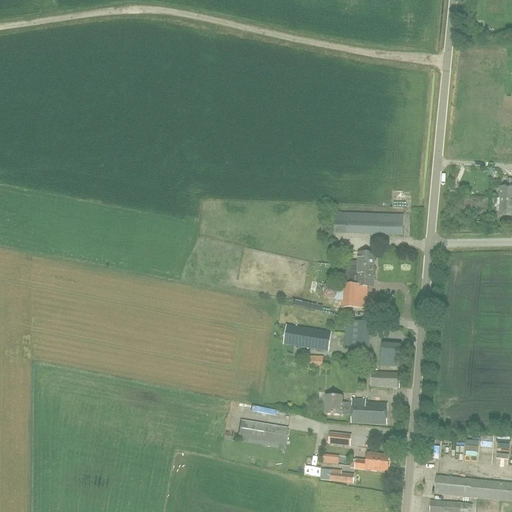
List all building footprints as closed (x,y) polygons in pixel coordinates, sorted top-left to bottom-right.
[(511,179),(508,179),(507,187),(499,186),(499,197),(500,198),(511,198),(511,179)] [(511,198),(500,198),(500,216),(511,216),(511,198)] [(338,232),(348,233),(349,214),(334,213),(334,221),(334,231),(338,231),(338,232)] [(349,214),(348,233),(403,235),(403,216),(349,214)] [(350,263),(350,267),(374,267),(375,254),(358,254),(358,263),(350,263)] [(358,271),(357,286),(360,286),(360,288),(374,288),(374,267),(350,267),(350,271),(358,271)] [(343,286),(342,309),(360,309),(360,288),(360,286),(357,286),(343,286)] [(368,351),(370,323),(346,321),(343,349),(368,351)] [(328,352),(331,332),(286,325),(283,345),(328,352)] [(400,368),(402,345),(382,343),(380,367),(400,368)] [(310,357),(310,365),(324,366),(324,357),(310,357)] [(400,389),(400,374),(371,372),(370,387),(400,389)] [(386,426),(387,404),(365,404),(365,400),(352,400),(352,404),(342,404),(342,398),(325,398),(325,418),(341,418),(341,417),(351,417),(351,425),(386,426)] [(285,450),(288,428),(241,421),(237,438),(238,438),(238,443),(285,450)] [(331,434),(330,444),(351,447),(352,436),(331,434)] [(388,473),(390,457),(368,454),(367,462),(356,460),(355,470),(388,473)] [(323,457),(322,464),(333,465),(334,458),(323,457)] [(315,465),(313,480),(335,483),(337,468),(315,465)] [(511,502),(511,484),(437,477),(435,494),(511,502)] [(429,511),(444,511),(445,501),(430,500),(429,511)] [(468,511),(469,505),(469,503),(461,503),(459,503),(458,511),(468,511)]
